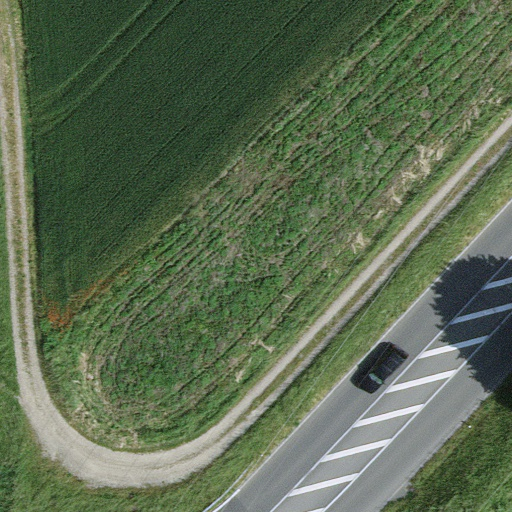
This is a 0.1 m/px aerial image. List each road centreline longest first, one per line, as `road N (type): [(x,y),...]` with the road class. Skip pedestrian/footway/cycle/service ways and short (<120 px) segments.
road 1 (track): [(511,125),(225,433),(183,460),(142,469),(101,464),(66,444),(36,399),(24,345),(0,19)]
road 2 (primary): [(296,511),(511,285)]
